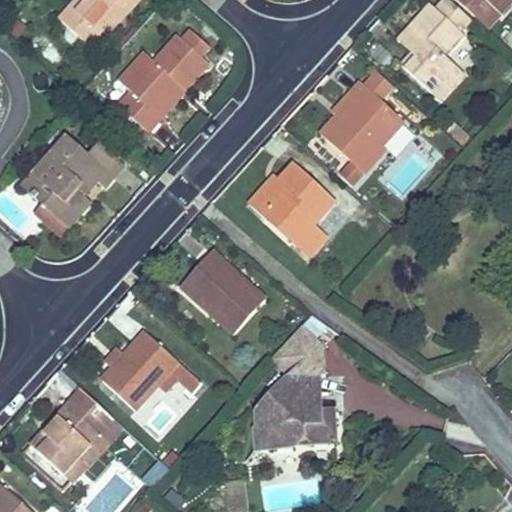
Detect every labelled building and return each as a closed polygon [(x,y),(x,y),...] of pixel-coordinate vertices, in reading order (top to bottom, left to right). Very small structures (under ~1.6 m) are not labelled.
[(128,5),(132,9),(140,0),(80,0),(61,21),(66,26),(89,47),(108,27),(128,5)] [(418,52),(414,57),(404,69),(441,102),(465,76),(445,57),(465,36),(462,34),(472,22),(448,0),(446,0),(437,11),(432,7),(403,39),(418,52)] [(511,0),(454,0),(488,30),(511,3),(511,0)] [(112,31),(132,9),(128,5),(108,27),(112,31)] [(191,32),(183,42),(201,58),(210,48),(191,32)] [(177,85),(186,92),(210,65),(201,58),(183,42),(178,38),(156,63),(152,60),(126,88),(132,94),(119,108),(149,134),(163,119),(154,111),(177,85)] [(399,44),(414,57),(418,52),(403,39),(399,44)] [(119,83),(126,88),(152,60),(145,54),(119,83)] [(378,74),(365,88),(382,102),(394,89),(378,74)] [(163,119),(186,92),(177,85),(154,111),(163,119)] [(359,105),(326,140),(366,175),(387,152),(384,149),(406,124),(382,102),(365,88),(362,85),(350,97),(354,100),(359,105)] [(322,136),(326,140),(359,105),(354,100),(322,136)] [(73,210),(80,217),(92,203),(85,197),(98,182),(105,189),(125,166),(100,145),(90,157),(69,138),(35,177),(55,195),(44,207),(62,222),(73,210)] [(284,198),(269,184),(250,206),(266,220),(271,214),(298,237),(293,244),(309,259),(329,237),(316,226),(337,203),(295,166),(280,182),(280,183),(289,192),(284,198)] [(24,189),(44,207),(55,195),(35,177),(24,189)] [(275,177),(269,184),(284,198),(289,192),(280,183),(280,182),(275,177)] [(63,237),(80,217),(73,210),(62,222),(44,207),(37,214),(63,237)] [(266,220),(293,244),(298,237),(271,214),(266,220)] [(198,290),(192,297),(206,309),(210,304),(215,308),(211,313),(236,335),(267,300),(214,254),(189,282),(198,290)] [(183,289),(192,297),(198,290),(189,282),(183,289)] [(206,309),(211,313),(215,308),(210,304),(206,309)] [(160,323),(148,336),(165,350),(176,338),(160,323)] [(159,386),(179,364),(165,350),(148,336),(147,335),(125,358),(114,371),(103,383),(136,412),(159,386)] [(107,364),(114,371),(125,358),(118,351),(107,364)] [(203,385),(179,364),(159,386),(167,394),(179,381),(194,395),(203,385)] [(291,377),(286,383),(323,416),(321,376),(291,377)] [(367,382),(362,393),(384,403),(389,393),(367,382)] [(323,416),(286,383),(258,414),(259,428),(256,433),(257,452),(297,450),(306,440),(313,446),(338,444),(337,424),(323,425),(323,416)] [(46,436),(44,434),(32,447),(65,477),(114,424),(116,421),(82,391),(58,418),(60,420),(46,436)] [(336,415),(323,416),(323,425),(337,424),(336,415)] [(58,418),(44,434),(46,436),(60,420),(58,418)] [(121,431),(114,424),(65,477),(72,484),(121,431)] [(249,511),(245,483),(227,486),(230,511),(249,511)] [(30,511),(4,488),(0,492),(0,511),(30,511)]
